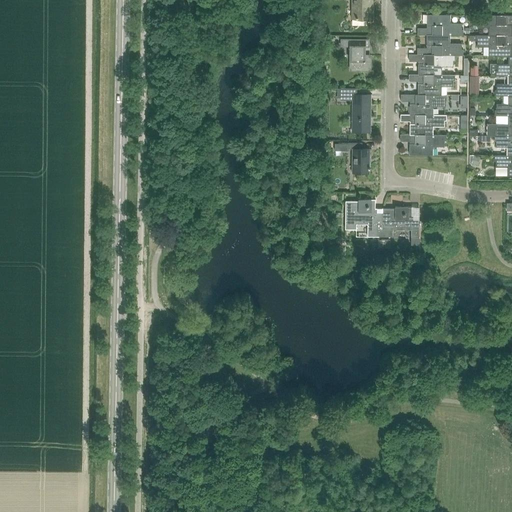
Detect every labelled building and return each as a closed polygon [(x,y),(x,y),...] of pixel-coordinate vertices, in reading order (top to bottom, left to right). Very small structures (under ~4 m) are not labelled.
[(365,23),(366,22),(366,20),(371,20),(371,0),(352,0),(352,19),(356,19),(356,22),(357,23),(365,23)] [(450,23),(450,15),(426,15),(426,28),(417,28),(417,35),(426,35),(450,35),(463,35),(463,29),(461,29),(461,23),(450,23)] [(511,22),(511,15),(475,15),(475,21),(477,21),(477,27),(488,27),(488,35),(511,36),(511,35),(511,22)] [(450,43),(450,35),(426,35),(426,48),(417,48),(417,54),(417,55),(455,55),(463,55),(463,49),(461,49),(461,43),(450,43)] [(488,35),(475,35),(475,41),(477,41),(477,47),(488,47),(488,56),(508,56),(508,55),(511,55),(511,42),(511,35),(511,36),(488,35)] [(368,46),(369,42),(369,40),(341,39),(341,46),(350,46),(350,61),(351,61),(351,69),(360,70),(360,71),(370,71),(370,55),(365,55),(365,46),(368,46)] [(417,55),(417,54),(409,54),(409,61),(418,61),(418,75),(441,75),(441,67),(453,67),(453,61),(455,61),(455,55),(417,55)] [(511,55),(508,55),(508,56),(508,64),(496,64),(496,70),(495,70),(495,76),(508,76),(511,75),(511,55)] [(418,75),(409,74),(409,81),(418,81),(418,95),(441,95),(441,87),(453,87),(453,81),(454,81),(454,75),(441,75),(418,75)] [(511,75),(508,76),(508,84),(496,84),(496,90),(494,90),(494,96),(508,96),(511,95),(511,75)] [(370,94),(357,94),(357,89),(340,88),(340,100),(352,101),(352,132),(370,132),(370,94)] [(441,95),(418,95),(400,94),(400,101),(409,101),(409,114),(409,115),(433,115),(433,114),(433,107),(444,107),(444,100),(446,100),(446,95),(441,95)] [(511,95),(508,96),(508,104),(496,104),(496,110),(494,110),(494,116),(507,116),(508,116),(511,115),(511,95)] [(409,115),(409,114),(400,114),(400,121),(409,121),(409,134),(432,135),(433,127),(444,127),(444,121),(446,121),(446,115),(433,114),(433,115),(409,115)] [(511,115),(508,116),(507,116),(507,124),(487,124),(487,135),(494,136),(511,135),(511,115)] [(432,135),(409,134),(400,134),(400,141),(409,141),(409,155),(432,155),(432,147),(444,147),(444,141),(446,141),(446,135),(432,135)] [(511,135),(494,136),(494,141),(496,141),(496,147),(507,147),(507,155),(507,156),(511,155),(511,135)] [(362,149),(362,144),(362,143),(348,143),(348,149),(353,149),(353,173),(368,173),(369,149),(362,149)] [(511,155),(507,156),(507,155),(494,155),(494,161),(495,161),(495,167),(507,167),(507,176),(511,175),(511,155)] [(375,213),(375,209),(375,200),(358,200),(358,202),(345,202),(345,230),(356,230),(356,223),(369,223),(369,237),(377,237),(377,225),(382,225),(382,214),(375,213)] [(411,220),(411,207),(395,207),(395,209),(382,209),(382,214),(382,225),(377,225),(377,237),(393,237),(393,230),(411,230),(411,237),(419,237),(419,220),(411,220)]
